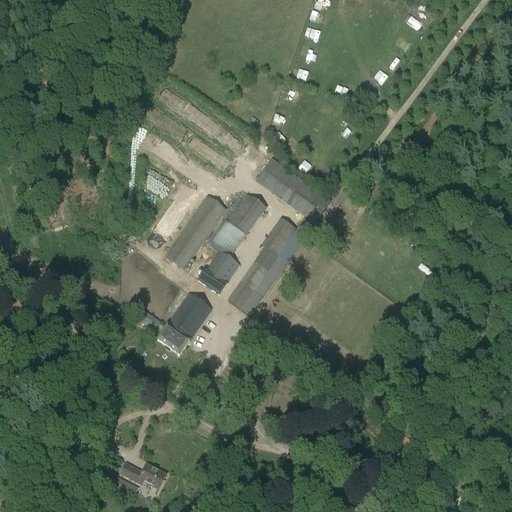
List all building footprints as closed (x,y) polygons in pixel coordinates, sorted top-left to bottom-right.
[(302,83),(312,86),(316,71),(307,69),(302,83)] [(338,97),(343,87),(337,83),(332,94),(338,97)] [(282,140),(287,136),(281,128),(277,131),(282,140)] [(295,141),(286,151),(290,156),(300,146),(295,141)] [(264,173),(256,184),(314,227),(331,204),(272,162),(264,173)] [(240,266),(230,259),(266,210),(246,195),(227,222),(225,222),(208,245),(219,253),(198,281),(219,297),(228,285),(227,284),(240,266)] [(207,198),(164,259),(183,273),(226,212),(207,198)] [(172,235),(176,239),(195,215),(190,212),(172,235)] [(274,257),(274,258),(260,248),(252,260),(261,267),(259,270),(253,266),(242,281),(246,283),(243,286),(240,284),(227,302),(249,318),(287,263),(284,261),(283,262),(278,258),(296,232),(280,220),(261,247),(274,257)] [(212,311),(190,295),(166,328),(157,341),(179,357),(186,347),(212,311)] [(160,324),(144,313),(143,314),(142,315),(139,320),(155,331),(160,324)] [(125,465),(120,475),(142,486),(143,484),(159,492),(166,477),(147,467),(143,475),(125,465)] [(136,495),(138,490),(114,477),(111,484),(109,487),(133,500),(136,495)] [(0,504),(5,510),(11,504),(0,493),(0,504)]
